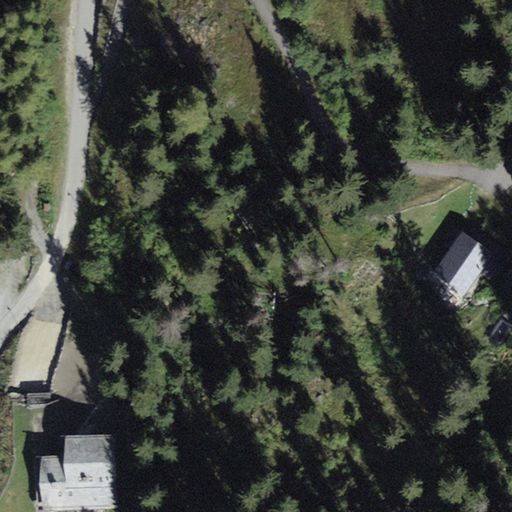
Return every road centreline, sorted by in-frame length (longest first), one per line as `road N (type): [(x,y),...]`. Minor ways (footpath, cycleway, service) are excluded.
road 1 (residential): [(511,171),(497,177),(416,167),(348,148),(301,86),(257,0)]
road 2 (residential): [(0,332),(61,245),(74,200),(82,101)]
